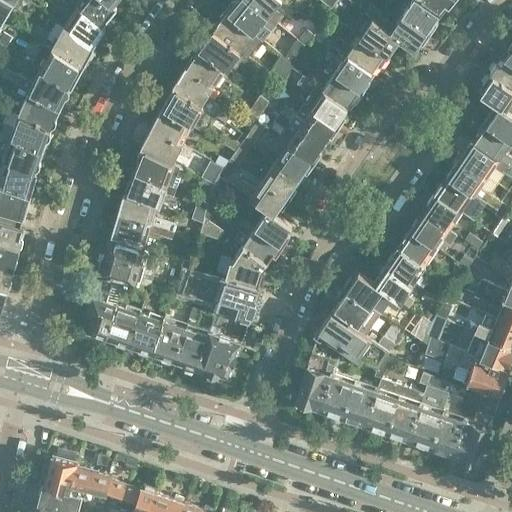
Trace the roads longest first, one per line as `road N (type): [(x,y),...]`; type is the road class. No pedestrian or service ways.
road 1 (residential): [(28,368),(83,174),(119,92),(177,0)]
road 2 (residential): [(240,448),(293,298),(333,229)]
road 3 (residential): [(333,229),(364,232),(448,122),(449,100),(437,88)]
road 4 (residential): [(437,88),(407,87),(359,142),(326,192),(333,229)]
road 5 (tertiary): [(424,511),(240,448)]
road 6 (tertiary): [(139,414),(28,368)]
